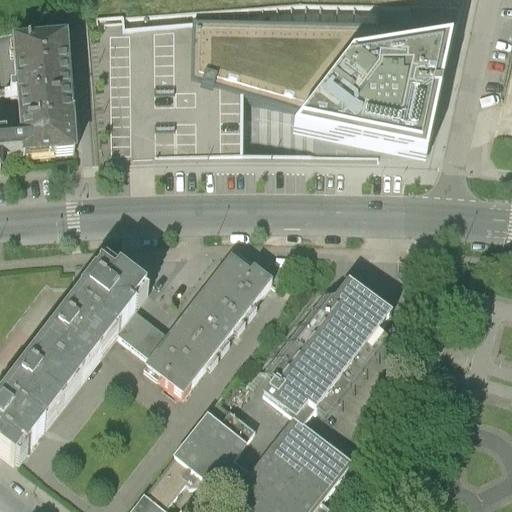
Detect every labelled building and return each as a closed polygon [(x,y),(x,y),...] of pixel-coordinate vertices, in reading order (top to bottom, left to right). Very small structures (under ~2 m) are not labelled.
[(378,33),(343,31),(194,27),(123,32),(131,163),(240,160),(241,131),(242,98),(310,116),(293,137),(407,162),(422,165),(452,26),(379,25),(378,33)] [(11,46),(19,141),(22,160),(21,165),(75,160),(72,118),(66,42),(11,46)] [(22,160),(19,141),(6,143),(5,132),(0,130),(0,176),(2,177),(1,161),(14,160),(22,160)] [(227,269),(213,287),(251,317),(273,288),(254,273),(249,279),(230,265),(227,269)] [(96,272),(71,305),(116,338),(133,315),(145,299),(118,278),(113,285),(96,272)] [(214,364),(251,317),(213,287),(200,304),(176,335),(214,364)] [(372,305),(348,287),(272,383),(278,388),(265,404),(296,428),(303,433),(313,421),(316,417),(323,423),(385,344),(378,338),(392,321),(372,305)] [(61,318),(41,346),(85,379),(116,338),(71,305),(61,318)] [(184,404),(214,364),(176,335),(170,343),(162,337),(133,315),(116,338),(152,365),(145,374),(184,404)] [(23,370),(8,390),(52,423),(85,379),(41,346),(23,370)] [(0,451),(19,466),(52,423),(8,390),(0,400),(0,451)] [(296,428),(261,474),(252,467),(244,461),(257,443),(219,413),(154,496),(141,511),(175,511),(174,511),(197,483),(202,487),(205,483),(209,486),(218,493),(237,470),(245,476),(254,483),(240,501),(250,508),(246,511),(342,511),(343,511),(333,503),(356,473),(303,433),(296,428)]
